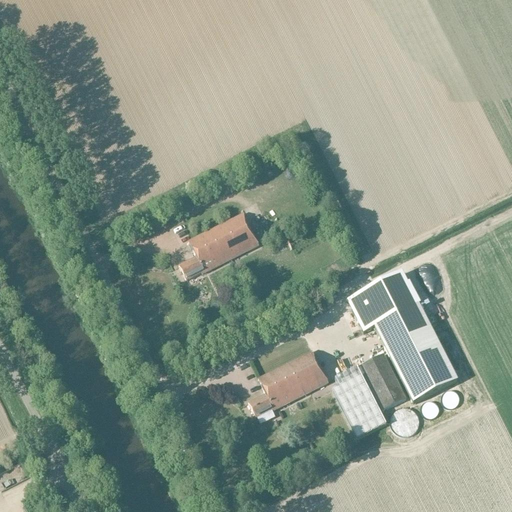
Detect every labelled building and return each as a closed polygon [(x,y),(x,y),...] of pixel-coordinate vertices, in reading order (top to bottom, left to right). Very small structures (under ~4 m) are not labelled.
[(201,276),(258,247),(242,216),(189,243),(197,259),(178,268),(185,282),(201,274),(201,276)] [(266,217),(260,221),(264,226),(270,222),(266,217)] [(402,276),(347,303),(362,335),(373,329),(418,307),(402,276)] [(455,382),(418,307),(373,329),(410,405),(455,382)] [(271,413),(328,385),(313,354),(259,381),(266,396),(248,405),(255,419),(271,412),(271,413)] [(406,401),(405,400),(383,356),(359,368),(359,369),(364,377),(382,413),(406,401)] [(359,369),(335,381),(339,389),(331,393),(356,442),(385,427),(360,378),(364,377),(359,369)]
